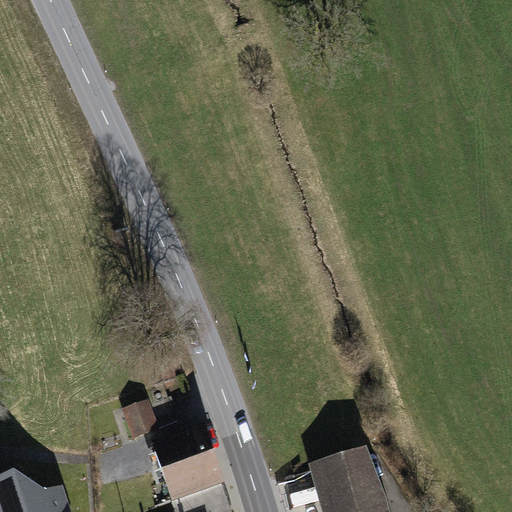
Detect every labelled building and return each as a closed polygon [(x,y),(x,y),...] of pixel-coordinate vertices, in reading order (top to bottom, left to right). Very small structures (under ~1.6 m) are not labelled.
[(149,403),(122,412),(133,443),(160,434),(158,428),(180,421),(172,397),(150,405),(149,403)] [(205,430),(152,449),(172,508),(174,507),(223,490),(205,430)] [(367,453),(309,468),(321,511),(388,511),(387,504),(367,453)] [(6,488),(0,489),(0,511),(64,511),(59,495),(35,502),(6,488)] [(176,511),(230,511),(223,490),(174,507),(176,511)]
